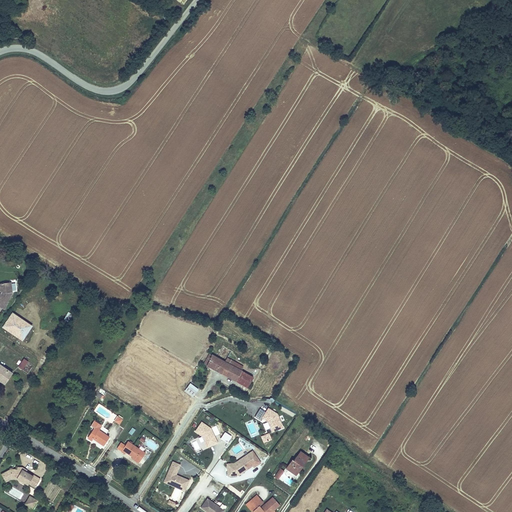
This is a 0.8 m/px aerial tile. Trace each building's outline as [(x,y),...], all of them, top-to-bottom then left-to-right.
[(11,281),(0,282),(0,290),(1,290),(1,293),(1,294),(0,294),(0,306),(5,309),(12,291),(11,281)] [(33,325),(12,312),(2,327),(22,341),(33,325)] [(68,322),(72,314),(68,312),(63,320),(68,322)] [(211,354),(205,364),(234,381),(234,380),(237,375),(233,372),(235,368),(225,363),(211,354)] [(22,371),(28,362),(24,358),(17,368),(22,371)] [(246,387),(252,376),(241,370),(243,367),(228,358),(225,363),(235,368),(233,372),(237,375),(234,380),(246,387)] [(0,365),(0,380),(6,384),(13,373),(0,365)] [(248,388),(254,378),(252,376),(246,387),(248,388)] [(199,390),(189,383),(187,386),(196,393),(199,390)] [(196,393),(187,386),(184,390),(193,397),(196,393)] [(284,427),(278,413),(268,407),(266,412),(262,418),(263,419),(268,422),(272,432),(284,427)] [(282,407),(280,411),(294,417),(296,413),(282,407)] [(266,412),(260,408),(255,416),(261,420),(263,419),(262,418),(266,412)] [(123,419),(117,416),(114,422),(120,425),(123,419)] [(103,426),(95,421),(91,426),(94,428),(87,439),(92,442),(93,439),(104,446),(110,438),(106,435),(109,431),(102,426),(103,426)] [(207,448),(218,443),(211,428),(202,421),(195,431),(202,436),(204,441),(207,448)] [(272,439),(269,433),(261,436),(264,443),(272,439)] [(139,448),(128,441),(126,445),(121,442),(117,449),(125,454),(126,453),(133,457),(140,462),(146,453),(139,448)] [(262,463),(253,450),(234,463),(227,463),(228,477),(239,476),(253,466),(254,468),(262,463)] [(285,468),(296,476),(310,456),(300,450),(294,459),(292,458),(285,468)] [(185,492),(190,481),(177,475),(181,465),(173,461),(165,479),(169,480),(167,484),(185,492)] [(11,469),(2,474),(6,482),(11,479),(11,477),(16,477),(21,480),(21,481),(24,483),(28,485),(28,484),(35,488),(40,480),(33,475),(33,476),(26,472),(25,471),(25,472),(22,471),(23,470),(23,468),(17,467),(17,469),(11,469)] [(278,479),(284,471),(280,468),(274,477),(278,479)] [(265,504),(257,495),(246,505),(252,511),(273,511),(275,511),(280,506),(273,497),(265,504)] [(37,502),(29,496),(24,505),(32,510),(37,502)] [(223,511),(224,511),(208,499),(202,508),(208,511),(223,511)]
